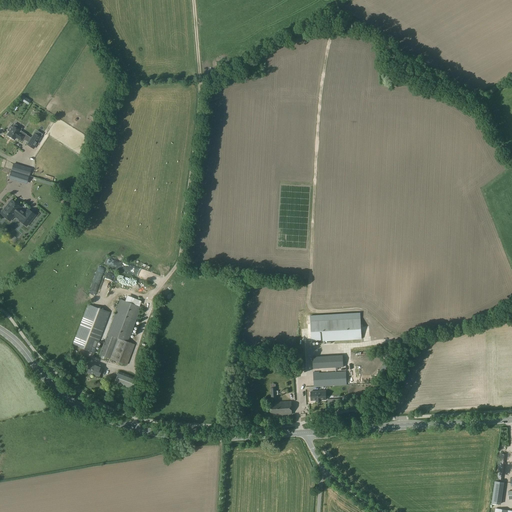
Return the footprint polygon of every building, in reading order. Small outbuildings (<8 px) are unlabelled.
[(20,131),(22,128),(14,124),(12,127),(10,126),(7,130),(9,132),(7,135),(14,139),(16,137),(18,138),(21,141),(25,136),(22,134),(23,132),(20,131)] [(33,149),(41,137),(34,133),(29,142),(27,144),(33,149)] [(31,169),(13,164),(11,170),(29,176),(31,169)] [(26,183),(29,176),(11,170),(9,178),(26,183)] [(35,215),(28,209),(25,213),(20,209),(21,207),(11,200),(0,214),(10,221),(14,216),(19,220),(26,226),(35,215)] [(132,267),(131,274),(142,276),(143,269),(132,267)] [(138,283),(135,288),(142,292),(146,285),(143,283),(141,285),(138,283)] [(118,338),(127,341),(140,307),(120,299),(99,354),(110,358),(118,338)] [(73,345),(94,353),(109,312),(88,304),(73,345)] [(360,313),(310,316),(311,342),(362,339),(360,313)] [(134,344),(127,341),(118,338),(110,358),(109,361),(113,362),(114,360),(126,364),(134,344)] [(95,374),(99,376),(102,368),(89,363),(86,372),(95,375),(95,374)] [(114,383),(132,389),(136,378),(118,371),(114,383)] [(313,374),(314,386),(347,385),(346,372),(313,374)] [(325,391),(310,392),(311,400),(316,400),(316,401),(321,401),(321,400),(326,400),(325,391)] [(270,402),(271,415),(292,414),(291,401),(270,402)] [(501,456),(501,458),(500,458),(497,478),(502,479),(502,477),(502,478),(505,457),(501,456)] [(500,504),(503,483),(495,481),(491,503),(500,504)]
